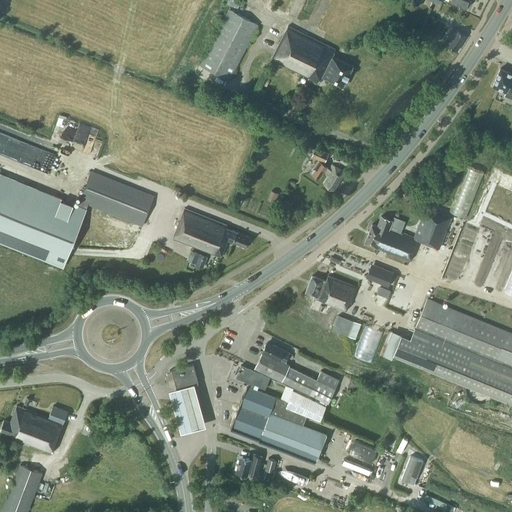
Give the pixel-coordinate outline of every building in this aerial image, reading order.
[(229,81),(258,25),(229,10),(200,66),(229,81)] [(353,66),(332,55),(336,49),(288,25),(271,59),(319,82),(322,76),(343,86),(353,66)] [(445,41),(447,42),(446,44),(457,50),(467,36),(456,29),(454,32),(451,30),(445,41)] [(511,97),(511,72),(500,68),(493,86),(506,91),(505,95),(511,97)] [(329,153),(316,147),(312,155),(325,160),(329,153)] [(334,190),(346,172),(333,163),(330,168),(328,167),(328,165),(319,160),(310,173),(320,179),(325,171),(327,173),(329,175),(324,183),(334,190)] [(469,164),(451,209),(469,216),(487,171),(469,164)] [(0,239),(63,266),(89,203),(142,224),(154,195),(92,170),(77,207),(0,175),(0,239)] [(272,190),(267,199),(275,202),(279,193),(272,190)] [(228,224),(185,207),(173,237),(221,256),(228,239),(246,247),(250,236),(227,227),(228,224)] [(451,217),(427,207),(415,237),(390,227),(393,220),(381,215),(377,225),(372,223),(364,242),(378,247),(377,248),(409,260),(418,239),(439,248),(451,217)] [(200,253),(197,262),(196,264),(203,266),(207,256),(200,253)] [(375,281),(388,286),(393,275),(380,270),(375,281)] [(346,310),(349,303),(350,303),(357,286),(328,275),(326,280),(312,275),(306,291),(317,296),(316,298),(346,310)] [(380,285),(377,293),(388,297),(391,290),(380,285)] [(466,393),(468,397),(471,400),(474,403),(479,404),(483,404),(487,402),(490,399),(493,396),(493,395),(511,402),(511,333),(428,298),(411,339),(402,335),(394,354),(467,384),(466,389),(466,393)] [(338,315),(336,322),(341,324),(338,331),(355,338),(361,323),(344,317),(338,315)] [(367,325),(357,355),(373,361),(383,330),(367,325)] [(286,362),(290,352),(285,350),(285,349),(273,344),(273,345),(267,342),(263,351),(255,367),(282,380),(310,394),(329,402),(340,379),(322,370),(317,379),(289,366),(290,364),(286,362)] [(198,383),(193,363),(172,369),(177,388),(198,383)] [(232,412),(230,416),(232,419),(234,420),(231,427),(260,439),(259,440),(316,462),(327,434),(303,424),(307,415),(320,420),(322,416),(326,406),(293,390),(288,401),(253,387),(255,384),(258,385),(265,388),(269,377),(262,374),(263,373),(241,364),(236,377),(249,382),(237,412),(235,411),(232,412)] [(388,381),(411,392),(416,380),(394,370),(388,381)] [(194,382),(169,389),(181,432),(206,425),(194,382)] [(0,429),(13,434),(12,437),(52,452),(63,423),(68,411),(54,405),(49,417),(17,405),(10,422),(4,419),(0,429)] [(252,459),(240,455),(236,472),(247,475),(248,472),(258,474),(262,456),(253,453),(252,459)] [(268,458),(265,469),(273,471),(276,460),(268,458)] [(1,511),(27,511),(43,473),(20,464),(1,511)] [(315,487),(316,481),(289,471),(287,476),(315,487)]
